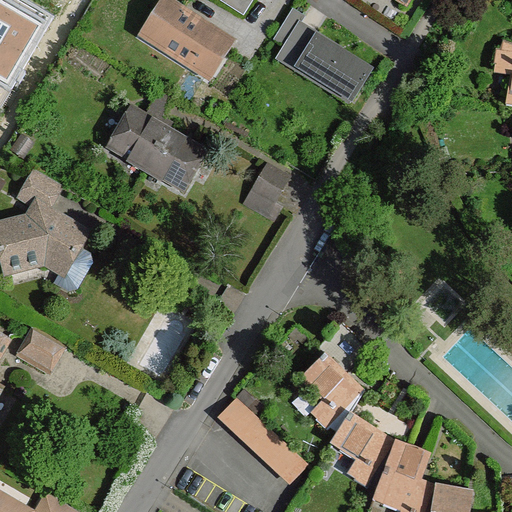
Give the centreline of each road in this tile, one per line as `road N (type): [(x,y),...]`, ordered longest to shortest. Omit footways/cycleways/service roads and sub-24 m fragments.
road 1 (residential): [(327,0),(407,54),(287,246)]
road 2 (residential): [(287,246),(511,463)]
road 3 (residential): [(287,246),(149,489)]
road 4 (unknown): [(188,124),(321,191)]
